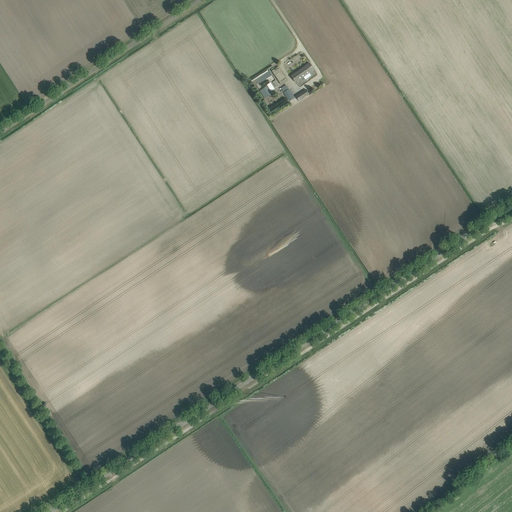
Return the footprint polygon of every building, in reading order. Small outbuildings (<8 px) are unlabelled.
[(292,76),(296,83),(315,70),(310,63),(292,76)] [(251,83),(253,87),(272,75),(269,71),(260,77),(259,76),(254,79),(255,81),(251,83)] [(281,93),(283,92),(284,93),(289,102),(295,98),(289,89),(286,85),(281,88),(282,89),(280,91),(281,93)] [(260,91),(265,99),(272,94),(267,86),(260,91)] [(296,96),(299,101),(309,94),(306,89),(296,96)]
